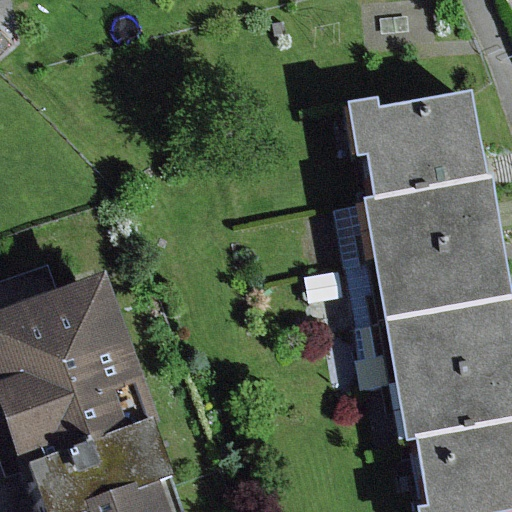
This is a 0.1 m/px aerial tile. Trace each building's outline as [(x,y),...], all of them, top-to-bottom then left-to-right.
[(458,99),(339,120),(354,209),(474,188),(458,99)] [(474,188),(354,209),(376,328),(496,307),(474,188)] [(152,511),(77,294),(0,320),(0,477),(12,511),(152,511)] [(511,397),(496,307),(376,328),(398,452),(511,431),(511,397)] [(511,511),(511,431),(398,452),(408,511),(511,511)]
